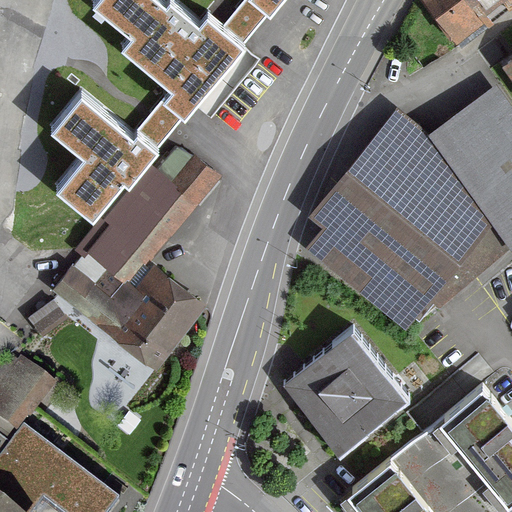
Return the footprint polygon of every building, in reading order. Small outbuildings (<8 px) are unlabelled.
[(177,0),(114,0),(107,10),(146,42),(136,54),(193,100),(244,39),(223,22),(216,31),(177,0)] [(485,17),(488,22),(511,4),(511,3),(509,0),(428,0),(458,38),(469,30),(485,17)] [(511,103),(497,82),(422,132),(434,142),(463,177),(511,243),(511,242),(511,103)] [(137,126),(134,131),(82,88),(61,113),(74,124),(65,135),(83,151),(68,169),(80,179),(69,192),(93,212),(124,175),(128,179),(158,143),(137,126)] [(440,303),(472,276),(511,243),(463,177),(434,142),(422,132),(415,125),(356,195),(346,187),(316,224),(375,271),(371,278),(420,317),(436,299),(440,303)] [(161,175),(153,168),(113,216),(110,213),(82,247),(110,270),(113,265),(125,275),(213,170),(194,155),(177,146),(165,161),(170,165),(161,175)] [(154,360),(200,300),(160,270),(159,270),(152,265),(144,274),(142,273),(126,294),(128,297),(124,302),(94,281),(103,270),(83,256),(76,264),(73,262),(56,285),(154,360)] [(28,317),(38,330),(61,313),(51,300),(28,317)] [(338,451),(408,394),(351,325),(281,381),(338,451)] [(0,386),(0,416),(17,430),(50,386),(19,362),(0,386)] [(511,511),(511,419),(487,385),(344,499),(355,511),(511,511)] [(26,511),(27,511),(13,500),(0,490),(0,511),(26,511)]
